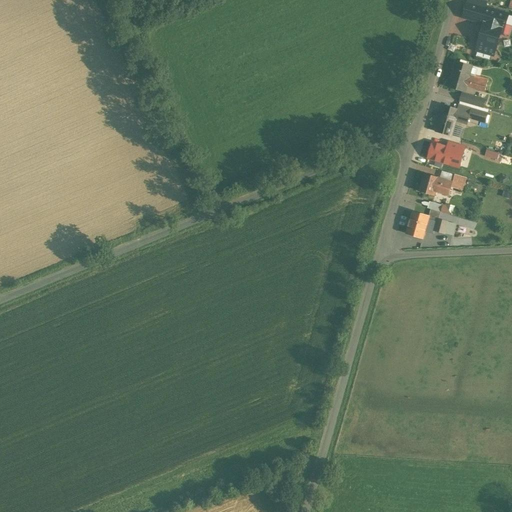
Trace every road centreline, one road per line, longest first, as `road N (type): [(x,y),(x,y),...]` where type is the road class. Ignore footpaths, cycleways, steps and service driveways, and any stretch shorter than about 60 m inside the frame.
road 1 (unclassified): [(410,133),(381,137),(0,297)]
road 2 (residential): [(306,511),(410,133)]
road 3 (residential): [(410,133),(451,0)]
